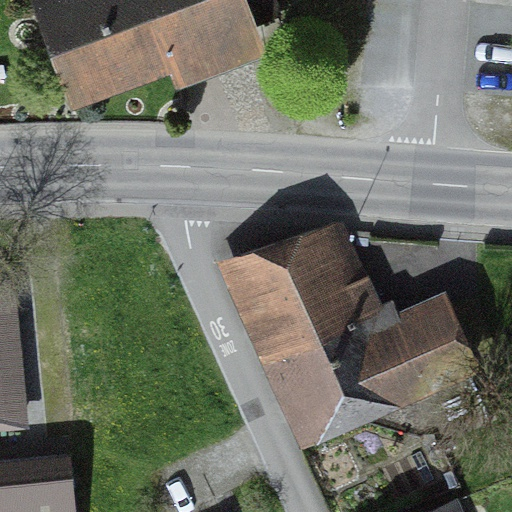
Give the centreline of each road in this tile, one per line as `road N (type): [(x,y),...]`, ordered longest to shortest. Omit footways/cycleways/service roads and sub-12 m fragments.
road 1 (unclassified): [(172,166),(311,511)]
road 2 (secondary): [(511,187),(172,166)]
road 3 (unknown): [(394,181),(454,0)]
road 4 (secondary): [(172,166),(0,165)]
